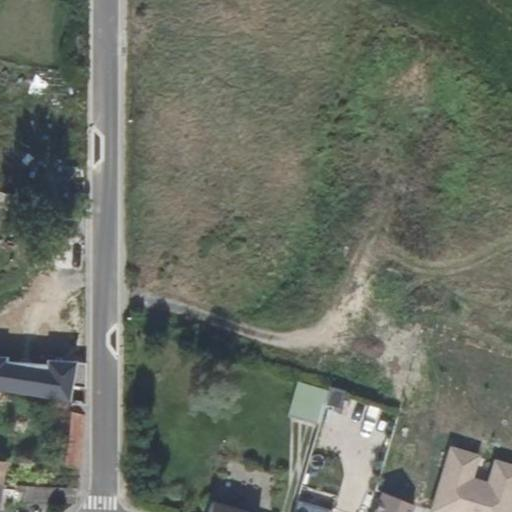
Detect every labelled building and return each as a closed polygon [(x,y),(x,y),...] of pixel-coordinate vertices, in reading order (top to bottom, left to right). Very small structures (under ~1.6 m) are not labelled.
[(295,382),(286,414),(315,422),(324,391),(295,382)] [(510,426),(416,396),(408,420),(503,450),(510,426)] [(65,463),(80,469),(87,415),(71,405),(65,463)] [(485,511),(503,450),(408,420),(385,490),(451,511),(485,511)] [(408,511),(410,509),(413,501),(375,487),(366,511),(408,511)] [(219,495),(212,493),(203,511),(250,511),(217,500),(219,495)]
